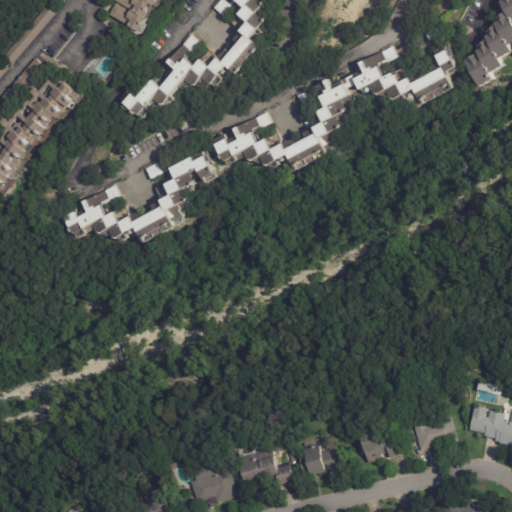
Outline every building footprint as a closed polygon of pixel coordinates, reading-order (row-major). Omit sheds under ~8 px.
[(9,0),(0,20),(0,0),(9,0)] [(141,36),(130,30),(133,24),(117,15),(124,3),(121,1),(121,0),(160,0),(156,9),(151,7),(150,10),(152,11),(144,25),(146,26),(141,36)] [(127,96),(135,86),(140,90),(155,72),(164,80),(179,62),(170,54),(174,50),(201,23),(209,31),(189,50),(198,58),(204,51),(214,59),(221,50),(226,54),(249,27),(244,23),(252,14),(242,6),(247,0),(238,0),(234,5),(227,0),(254,0),(260,5),(253,13),(262,21),(254,31),(264,39),(241,67),(231,59),(217,77),(208,70),(200,79),(194,74),(190,80),(184,75),(174,88),(178,91),(170,100),(165,95),(159,101),(157,99),(148,110),(144,106),(142,109),(127,96)] [(479,87),(466,61),(480,54),(478,51),(481,49),(479,46),(489,40),(487,36),(490,35),(488,30),(497,25),(496,23),(501,20),(498,16),(508,10),(503,1),(504,0),(511,0),(511,43),(510,45),(511,49),(511,51),(500,58),(504,65),(490,74),(493,79),(479,87)] [(56,15),(13,64),(5,57),(48,8),(56,15)] [(428,40),(427,41),(421,27),(433,22),(439,36),(428,40)] [(397,46),(402,54),(378,67),(382,74),(391,70),(392,73),(394,72),(398,80),(407,75),(409,80),(441,64),(435,53),(447,47),(453,57),(454,56),(456,60),(453,62),(456,68),(447,73),(453,86),(421,103),(418,97),(409,102),(405,95),(392,101),(386,89),(376,95),(372,88),(345,103),(347,107),(335,148),(294,169),(288,160),(265,167),(259,154),(248,158),(244,154),(224,161),(214,142),(225,136),(228,142),(237,137),(232,127),(271,111),(277,122),(255,133),(258,139),(264,136),(269,146),(279,141),(283,147),(313,131),(310,125),(322,119),(316,109),(324,105),(321,99),(309,105),(302,91),(327,78),(332,86),(343,81),(344,83),(350,80),(348,76),(355,73),(356,74),(363,70),(359,61),(396,44),(397,46)] [(36,61),(42,66),(0,115),(0,150),(6,156),(14,147),(3,138),(11,129),(5,123),(9,117),(14,121),(33,99),(35,101),(39,97),(34,93),(39,87),(44,91),(53,79),(64,88),(69,82),(84,95),(73,108),(72,107),(68,112),(69,115),(65,119),(60,117),(60,120),(58,122),(56,123),(52,127),(54,129),(53,130),(53,133),(51,136),(49,136),(44,142),(40,142),(38,145),(37,148),(35,151),(36,152),(35,153),(35,157),(33,159),(30,159),(25,164),(24,164),(24,169),(22,171),(22,173),(19,177),(18,177),(20,178),(19,182),(17,185),(15,185),(9,193),(6,193),(0,188),(0,96),(33,58),(36,61)] [(3,62),(12,69),(0,83),(0,63),(2,61),(3,62)] [(121,184),(127,196),(103,209),(107,217),(115,212),(120,222),(130,217),(133,223),(164,208),(160,201),(171,196),(166,185),(177,179),(174,173),(159,181),(153,170),(172,161),(175,167),(194,158),(196,162),(206,157),(212,167),(212,166),(214,170),(213,170),(215,174),(207,179),(209,182),(207,184),(205,179),(187,189),(192,199),(182,204),(184,209),(183,210),(187,217),(174,223),(176,226),(165,232),(167,234),(144,246),(137,233),(118,244),(111,230),(100,236),(97,230),(76,241),(65,219),(77,213),(80,218),(90,213),(85,203),(121,184)] [(146,169),(151,179),(170,171),(165,160),(146,169)] [(504,414),(507,414),(506,422),(511,423),(511,446),(501,444),(501,443),(497,442),(498,439),(487,437),(487,434),(473,431),(477,408),(480,408),(480,407),(488,409),(487,411),(489,411),(487,418),(490,419),(492,411),(504,414)] [(442,447),(425,451),(417,420),(455,410),(462,442),(442,447)] [(403,456),(393,459),(391,454),(385,456),(386,460),(371,464),(364,434),(389,428),(392,440),(402,437),(406,455),(403,456)] [(339,450),(341,450),(342,453),(349,451),(352,463),(345,466),(345,468),(316,477),(314,470),(303,473),(300,460),(311,457),(310,451),(323,447),(325,455),(339,450)] [(293,467),(294,466),(297,482),(281,485),(280,480),(249,487),(243,459),(275,452),(277,460),(279,459),(281,469),(293,467)] [(242,498),(222,504),(220,498),(203,504),(197,483),(201,482),(199,475),(219,470),(220,475),(234,471),(242,498)] [(142,511),(141,507),(152,503),(149,495),(171,486),(182,511),(142,511)] [(487,511),(448,511),(447,506),(464,502),(465,505),(477,502),(479,509),(486,507),(487,511)]
